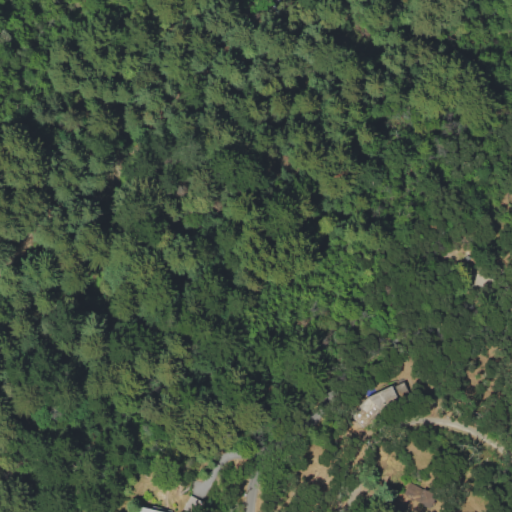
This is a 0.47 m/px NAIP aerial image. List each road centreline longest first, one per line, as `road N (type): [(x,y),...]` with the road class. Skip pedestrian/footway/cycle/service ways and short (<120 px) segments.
road 1 (tertiary): [(511,335),(464,330),(404,341),(364,362),(268,460),(249,511)]
road 2 (residential): [(345,511),(388,431),(442,423),(498,444),(511,458)]
